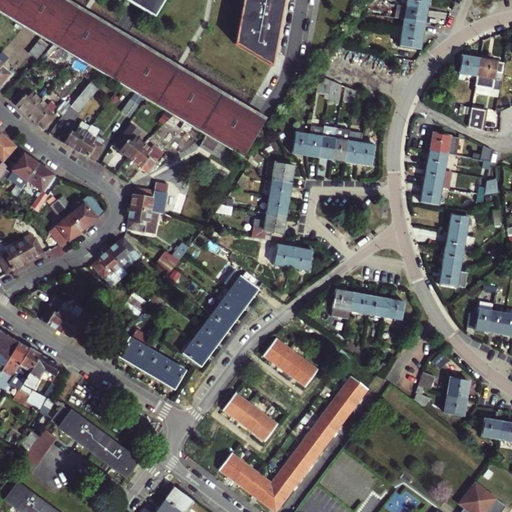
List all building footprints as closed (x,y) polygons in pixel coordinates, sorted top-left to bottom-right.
[(143,10),(155,17),(164,0),(126,0),(131,3),(137,6),(143,10)] [(284,0),(243,0),(236,44),(254,56),(273,68),(284,0)] [(407,0),(406,8),(426,10),(427,0),(407,0)] [(396,6),(394,18),(424,23),(426,10),(406,8),(396,6)] [(362,18),(357,24),(361,27),(366,20),(362,18)] [(402,33),(422,36),(424,23),(394,18),(393,19),(404,20),(402,33)] [(402,33),(400,46),(412,48),(420,49),(422,36),(402,33)] [(44,40),(42,39),(29,53),(37,60),(50,45),(44,40)] [(56,63),(64,52),(54,46),(45,57),(54,64),(56,63)] [(56,63),(61,68),(72,57),(64,52),(56,63)] [(72,57),(61,68),(66,72),(78,60),(72,57)] [(477,75),(480,60),(462,57),(459,73),(477,76),(477,75)] [(503,64),(480,60),(477,75),(477,76),(475,86),(498,91),(500,80),(494,79),(496,72),(501,73),(503,64)] [(4,65),(0,61),(0,85),(10,74),(2,66),(4,65)] [(22,87),(11,101),(27,114),(40,100),(32,93),(35,90),(27,83),(23,88),(22,87)] [(97,90),(90,84),(70,107),(78,113),(97,90)] [(330,91),(331,85),(323,84),(322,94),(324,101),(329,102),(330,91)] [(330,91),(329,102),(340,103),(342,88),(331,85),(330,91)] [(475,86),(474,93),(497,97),(498,91),(475,86)] [(350,89),(346,88),(343,103),(355,105),(357,92),(350,89)] [(47,106),(40,100),(27,114),(42,128),(54,115),(46,108),(47,106)] [(56,111),(62,116),(64,114),(70,106),(64,101),(56,111)] [(138,107),(130,101),(121,113),(129,119),(138,107)] [(357,122),(365,123),(368,103),(360,102),(357,116),(358,116),(357,122)] [(368,103),(365,123),(372,124),(375,105),(368,103)] [(472,108),(470,114),(469,123),(468,127),(475,129),(482,130),(486,111),(472,108)] [(68,122),(58,139),(76,150),(86,133),(68,122)] [(113,146),(130,159),(142,144),(135,138),(141,130),(132,123),(113,146)] [(91,126),(86,133),(94,138),(99,130),(91,126)] [(310,136),(307,156),(320,158),(324,128),(311,126),(310,136)] [(334,151),(338,129),(325,127),(324,128),(320,158),(332,160),(334,151)] [(350,131),(338,129),(334,151),(332,160),(345,162),(348,142),(350,131)] [(350,140),(362,141),(362,132),(351,131),(350,140)] [(86,133),(76,150),(94,161),(103,146),(93,140),(94,138),(86,133)] [(293,153),(307,156),(310,136),(297,133),(293,153)] [(430,151),(447,154),(457,156),(460,139),(433,134),(430,151)] [(0,160),(2,162),(15,147),(2,135),(0,137),(0,160)] [(200,146),(213,153),(218,144),(206,137),(200,146)] [(348,142),(345,162),(358,164),(361,144),(348,142)] [(142,144),(130,159),(146,172),(161,153),(153,146),(150,150),(142,144)] [(226,161),(231,152),(218,144),(213,153),(226,161)] [(375,147),(361,144),(358,164),(371,166),(375,147)] [(483,150),(481,158),(483,159),(490,162),(491,155),(491,153),(483,150)] [(447,154),(430,151),(427,168),(444,171),(447,154)] [(25,184),(39,165),(24,154),(12,170),(25,180),(23,182),(25,184)] [(273,180),(292,184),(295,167),(276,164),(273,180)] [(53,175),(39,165),(25,184),(27,185),(29,183),(41,191),(53,175)] [(489,165),(489,169),(487,178),(496,180),(495,166),(489,165)] [(444,171),(427,168),(424,185),(441,188),(444,171)] [(25,180),(12,170),(10,173),(5,170),(0,177),(0,183),(3,185),(10,176),(19,182),(17,185),(22,188),(25,184),(23,182),(25,180)] [(292,184),(273,180),(270,197),(289,201),(292,184)] [(134,188),(131,208),(156,213),(160,214),(165,184),(153,181),(151,191),(134,188)] [(16,197),(22,188),(17,185),(11,193),(13,195),(10,198),(14,200),(16,197)] [(441,188),(424,185),(421,201),(438,205),(441,188)] [(484,195),(485,188),(479,187),(477,194),(484,195)] [(27,192),(22,188),(16,197),(21,200),(27,192)] [(484,195),(477,194),(476,201),(483,203),(484,195)] [(45,198),(41,195),(34,205),(39,208),(45,198)] [(63,196),(59,199),(65,207),(70,203),(63,196)] [(70,210),(68,211),(83,230),(99,217),(103,212),(92,198),(87,196),(82,200),(84,203),(72,212),(70,210)] [(289,201),(270,197),(267,214),(272,215),(287,217),(289,201)] [(60,211),(65,207),(59,199),(54,203),(60,211)] [(229,200),(227,207),(234,208),(235,201),(229,200)] [(232,215),(234,208),(227,207),(226,214),(232,215)] [(131,208),(127,229),(154,233),(157,213),(156,213),(131,208)] [(68,240),(69,241),(83,230),(68,211),(66,213),(68,215),(50,231),(61,245),(68,240)] [(284,234),(287,217),(272,215),(267,214),(264,231),(254,229),(252,238),(271,241),(273,232),(284,234)] [(447,232),(465,235),(468,218),(450,215),(447,232)] [(445,249),(462,252),(465,235),(447,232),(445,249)] [(21,242),(15,246),(25,263),(43,253),(35,237),(32,239),(29,233),(19,239),(21,242)] [(140,256),(124,237),(108,251),(121,266),(124,270),(140,256)] [(199,238),(190,250),(195,254),(204,242),(199,238)] [(180,260),(184,255),(189,248),(182,243),(172,256),(180,260)] [(0,256),(0,261),(6,273),(25,263),(15,246),(7,250),(6,247),(0,250),(0,255),(0,256)] [(275,264),(278,248),(271,246),(268,263),(275,264)] [(278,246),(278,248),(275,264),(275,265),(292,268),(295,249),(278,246)] [(498,254),(497,253),(494,247),(488,251),(492,257),(498,254)] [(312,252),(295,249),(292,268),(309,271),(312,252)] [(442,266),(460,269),(462,252),(445,249),(442,266)] [(115,271),(121,266),(108,251),(92,265),(104,279),(104,278),(109,284),(114,280),(116,282),(121,278),(115,271)] [(498,254),(492,257),(496,264),(502,261),(498,254)] [(460,269),(442,266),(439,283),(464,287),(467,272),(459,271),(460,269)] [(71,281),(86,294),(93,286),(78,273),(71,281)] [(258,290),(257,289),(242,278),(232,291),(232,290),(231,291),(248,303),(257,290),(258,290)] [(281,298),(285,294),(279,289),(275,293),(281,298)] [(222,303),(238,316),(239,315),(238,315),(247,303),(247,304),(248,303),(231,291),(232,292),(223,303),(222,303)] [(350,317),(351,311),(354,294),(336,291),(332,314),(350,317)] [(287,303),(290,298),(285,294),(281,298),(287,303)] [(351,311),(368,314),(371,297),(354,294),(351,311)] [(69,313),(74,308),(54,296),(40,319),(59,330),(69,313)] [(368,314),(380,316),(384,317),(388,300),(371,297),(368,314)] [(405,303),(388,300),(384,317),(402,320),(405,303)] [(127,308),(137,316),(142,310),(137,307),(138,305),(133,302),(132,304),(131,303),(127,308)] [(213,315),(213,316),(229,328),(230,328),(229,327),(238,316),(222,303),(222,304),(214,316),(213,315)] [(69,313),(59,330),(77,341),(86,326),(92,315),(76,305),(74,308),(69,313)] [(146,305),(142,310),(146,313),(150,308),(146,305)] [(488,332),(492,311),(478,309),(477,317),(475,330),(488,332)] [(501,334),(505,314),(492,311),(488,332),(501,334)] [(511,335),(511,314),(505,314),(501,334),(511,335)] [(475,330),(477,317),(470,315),(468,329),(475,330)] [(229,328),(213,316),(212,316),(213,317),(204,329),(203,328),(203,329),(220,341),(219,340),(228,329),(229,329),(229,328)] [(86,326),(77,341),(82,344),(91,329),(86,326)] [(220,341),(203,329),(203,330),(195,341),(194,340),(194,341),(210,353),(211,353),(210,352),(219,341),(220,341)] [(0,372),(19,342),(0,330),(0,372)] [(111,350),(112,349),(120,335),(114,331),(105,346),(111,350)] [(120,335),(112,349),(120,355),(131,338),(123,332),(120,335)] [(345,340),(338,335),(335,339),(342,344),(345,340)] [(132,338),(131,338),(120,355),(121,355),(121,354),(134,362),(134,363),(145,346),(144,347),(131,339),(132,338)] [(210,353),(194,341),(185,354),(185,353),(184,354),(201,366),(201,365),(210,353),(210,354),(210,353)] [(265,356),(278,366),(290,351),(276,341),(265,356)] [(344,345),(353,352),(356,347),(347,341),(344,345)] [(19,342),(0,372),(0,379),(8,384),(12,378),(30,348),(19,342)] [(147,371),(158,354),(157,355),(145,347),(145,346),(134,363),(135,363),(147,370),(147,371)] [(40,355),(30,348),(12,378),(18,382),(15,387),(30,397),(27,402),(34,406),(41,395),(23,384),(23,383),(40,355)] [(359,350),(356,356),(362,360),(366,355),(359,350)] [(278,366),(292,376),(303,360),(290,351),(278,366)] [(159,355),(158,354),(147,371),(148,372),(148,371),(161,379),(161,380),(172,363),(171,362),(171,363),(158,355),(159,355)] [(61,367),(40,355),(23,383),(33,389),(45,370),(52,375),(51,377),(54,379),(61,367)] [(303,360),(292,376),(306,386),(317,371),(303,360)] [(388,365),(383,362),(379,368),(384,372),(388,365)] [(172,363),(161,380),(162,379),(174,387),(174,388),(175,388),(186,371),(185,371),(184,372),(172,364),(172,363)] [(435,377),(423,372),(421,379),(418,387),(424,388),(430,391),(435,377)] [(341,391),(356,403),(366,389),(351,377),(341,391)] [(450,378),(447,395),(466,398),(469,381),(450,378)] [(58,387),(52,383),(44,395),(51,399),(58,387)] [(421,395),(424,388),(418,387),(415,393),(413,399),(419,404),(423,407),(429,399),(421,395)] [(331,405),(346,416),(356,403),(341,391),(331,405)] [(225,410),(238,420),(250,405),(236,395),(225,410)] [(466,398),(447,395),(444,412),(463,415),(466,398)] [(62,405),(51,421),(75,439),(109,464),(126,477),(138,461),(62,405)] [(238,420),(251,430),(263,415),(250,405),(238,420)] [(321,418),(336,429),(346,416),(331,405),(321,418)] [(277,425),(263,415),(251,430),(265,440),(277,425)] [(311,431),(326,442),(336,429),(321,418),(311,431)] [(482,436),(499,439),(502,422),(484,420),(482,436)] [(511,423),(502,422),(499,439),(511,441),(511,423)] [(469,431),(463,427),(459,433),(466,437),(469,431)] [(51,443),(55,437),(44,429),(40,435),(51,443)] [(316,456),(326,442),(311,431),(301,444),(316,456)] [(35,441),(47,449),(51,443),(40,435),(35,441)] [(35,441),(31,447),(42,455),(47,449),(35,441)] [(291,457),(306,469),(316,456),(301,444),(291,457)] [(26,453),(38,462),(42,455),(31,447),(26,453)] [(33,468),(38,462),(26,453),(26,454),(22,459),(33,468)] [(220,470),(234,481),(245,465),(231,455),(220,470)] [(281,470),(296,482),(306,469),(291,457),(281,470)] [(17,466),(29,474),(33,468),(22,459),(17,466)] [(261,477),(245,465),(234,481),(250,492),(261,477)] [(273,486),(286,496),(296,482),(281,470),(273,481),(271,484),(273,486)] [(250,492),(261,501),(273,486),(271,484),(261,477),(250,492)] [(21,511),(53,511),(8,478),(0,488),(0,496),(19,510),(21,511)] [(501,511),(506,506),(475,483),(458,504),(464,508),(460,511),(439,511),(438,511),(437,511),(501,511)] [(261,501),(274,511),(286,496),(273,486),(261,501)] [(175,489),(170,495),(166,500),(181,511),(186,506),(190,500),(175,489)] [(181,511),(166,500),(158,511),(159,511),(181,511)]
